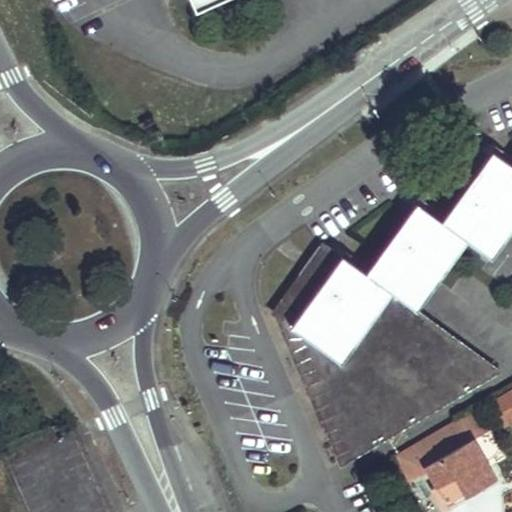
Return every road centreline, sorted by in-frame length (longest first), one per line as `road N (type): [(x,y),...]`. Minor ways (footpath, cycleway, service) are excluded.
road 1 (residential): [(153,262),(325,112)]
road 2 (residential): [(325,112),(206,165),(116,170)]
road 3 (primary): [(188,511),(153,397),(137,298)]
road 4 (primary): [(50,336),(80,360),(167,511)]
road 5 (residential): [(325,112),(484,0)]
road 6 (primary): [(96,158),(0,53)]
